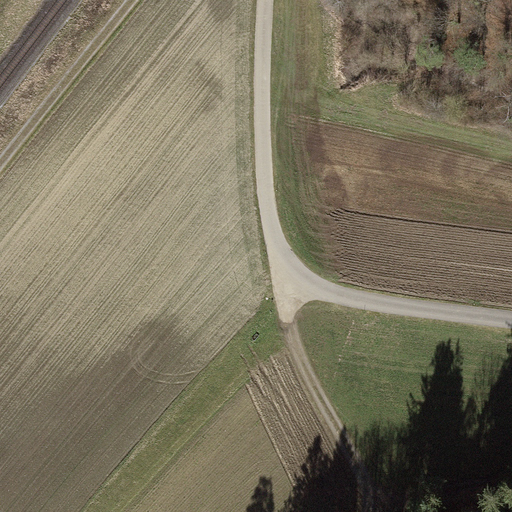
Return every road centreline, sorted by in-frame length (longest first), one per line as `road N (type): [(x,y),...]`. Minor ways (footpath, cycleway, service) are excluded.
road 1 (track): [(266,0),(262,121),(281,280)]
road 2 (track): [(281,280),(308,375),(380,511)]
road 3 (track): [(281,280),(361,301),(511,320)]
road 4 (track): [(0,169),(134,0)]
road 5 (track): [(387,511),(461,481),(511,480)]
